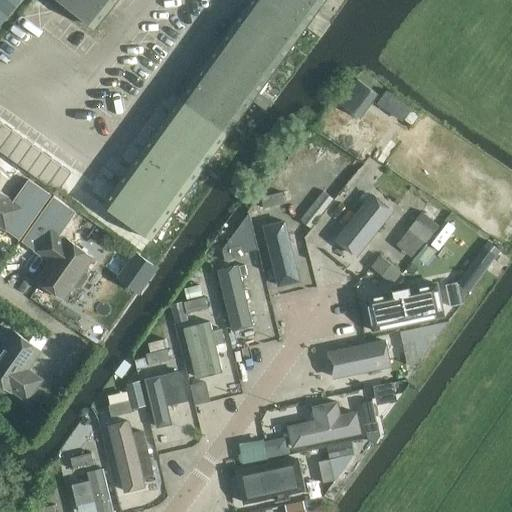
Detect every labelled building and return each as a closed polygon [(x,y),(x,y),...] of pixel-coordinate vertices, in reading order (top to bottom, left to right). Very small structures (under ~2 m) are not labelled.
[(0,0),(0,25),(20,0),(0,0)] [(61,0),(96,27),(117,0),(61,0)] [(228,133),(324,0),(249,0),(179,97),(228,133)] [(356,116),(374,91),(357,79),(339,103),(356,116)] [(413,123),(422,111),(388,88),(379,101),(413,123)] [(228,133),(179,97),(166,115),(216,151),(228,133)] [(216,151),(166,115),(154,133),(203,169),(216,151)] [(0,149),(13,131),(3,124),(0,128),(0,149)] [(0,151),(8,158),(22,138),(13,131),(0,149),(0,151)] [(203,169),(154,133),(141,151),(190,186),(203,169)] [(18,165),(32,145),(22,138),(8,158),(18,165)] [(28,172),(42,152),(32,145),(18,165),(28,172)] [(190,186),(141,151),(128,169),(177,204),(190,186)] [(38,179),(52,159),(42,152),(28,172),(38,179)] [(47,186),(61,166),(52,159),(38,179),(47,186)] [(57,193),(71,173),(61,166),(47,186),(57,193)] [(177,204),(128,169),(115,186),(164,222),(177,204)] [(151,240),(164,222),(115,186),(102,204),(151,240)] [(21,208),(7,198),(8,196),(0,190),(0,224),(7,229),(21,208)] [(375,191),(337,236),(359,254),(396,209),(375,191)] [(285,203),(283,192),(261,197),(264,208),(285,203)] [(265,223),(281,282),(317,272),(307,236),(295,239),(288,217),(265,223)] [(433,233),(416,219),(409,229),(426,242),(433,233)] [(83,271),(93,257),(67,238),(65,240),(51,229),(36,250),(51,260),(37,280),(64,299),(74,284),(77,286),(80,286),(87,277),(86,273),(83,271)] [(247,256),(244,244),(223,249),(226,261),(247,256)] [(395,281),(404,269),(382,252),(373,263),(395,281)] [(233,329),(255,324),(242,262),(220,266),(233,329)] [(140,263),(123,288),(136,297),(153,272),(140,263)] [(462,303),(457,282),(445,284),(450,306),(462,303)] [(208,308),(206,296),(185,301),(184,302),(187,313),(208,308)] [(225,343),(218,317),(186,326),(199,375),(226,368),(219,345),(225,343)] [(27,369),(30,365),(41,349),(14,331),(4,345),(2,343),(0,343),(0,383),(11,392),(13,390),(28,400),(42,379),(27,369)] [(386,335),(330,349),(337,376),(393,362),(386,335)] [(419,362),(415,340),(403,343),(407,364),(419,362)] [(171,360),(168,348),(147,353),(146,353),(147,354),(149,365),(171,360)] [(171,402),(191,397),(184,367),(130,380),(136,406),(150,402),(156,425),(175,420),(171,402)] [(196,401),(212,399),(210,379),(194,381),(196,401)] [(378,383),(379,399),(398,398),(396,381),(378,383)] [(293,443),(364,433),(361,408),(343,410),(342,398),(315,402),(317,418),(291,421),(293,443)] [(133,412),(130,400),(109,405),(109,406),(111,417),(133,412)] [(377,421),(373,400),(361,402),(365,424),(377,421)] [(159,482),(148,427),(135,429),(133,417),(111,421),(125,489),(159,482)] [(246,461),(294,450),(289,431),(242,443),(246,461)] [(95,464),(92,452),(71,458),(74,469),(95,464)] [(298,457),(233,467),(238,506),(296,497),(294,487),(302,486),(298,457)] [(335,480),(330,458),(319,461),(323,483),(335,480)] [(92,476),(74,480),(79,503),(98,499),(100,511),(116,511),(106,465),(90,468),(92,476)] [(308,511),(306,498),(287,502),(289,511),(308,511)]
